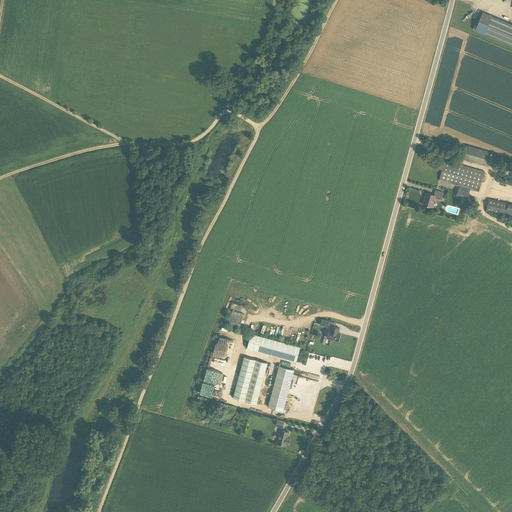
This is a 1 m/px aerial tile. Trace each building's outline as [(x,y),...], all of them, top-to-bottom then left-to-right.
[(511,25),(483,13),(475,31),(511,46),(511,25)] [(463,159),(486,166),(490,152),(466,145),(463,159)] [(479,191),(485,172),(445,160),(439,180),(459,186),(456,196),(467,200),(470,189),(479,191)] [(442,200),(442,197),(444,192),(436,190),(435,195),(427,193),(423,204),(434,207),(435,203),(434,203),(435,198),(442,200)] [(511,204),(508,204),(489,199),(486,211),(505,216),(505,217),(511,218),(511,204)] [(306,326),(258,313),(252,333),(301,345),(306,326)] [(239,316),(236,328),(248,331),(251,319),(239,316)] [(330,331),(329,330),(327,338),(338,341),(341,333),(338,333),(339,328),(332,326),(330,331)] [(257,404),(268,363),(244,356),(233,398),(257,404)] [(290,383),(294,370),(294,369),(279,366),(268,407),(283,411),(289,388),(291,389),(293,384),(290,383)] [(290,437),(288,437),(289,432),(280,430),(277,443),(285,445),(286,444),(288,445),(290,437)]
